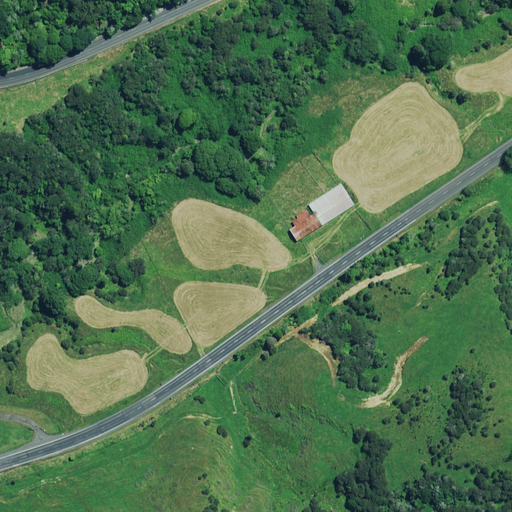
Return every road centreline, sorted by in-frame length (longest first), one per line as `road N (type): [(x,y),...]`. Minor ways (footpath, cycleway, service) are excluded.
road 1 (primary): [(0,465),(115,423),(156,399),(511,148)]
road 2 (primary): [(201,0),(46,66),(0,77)]
